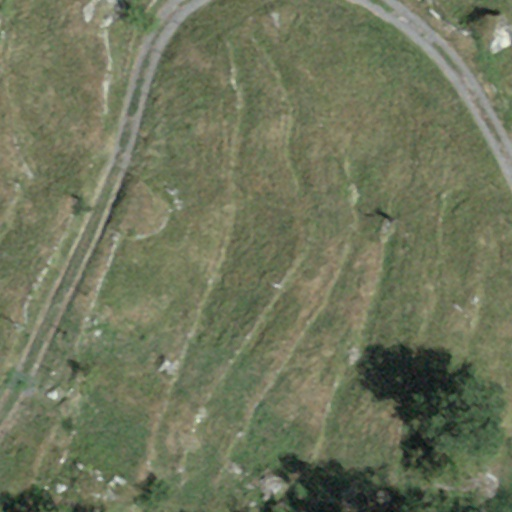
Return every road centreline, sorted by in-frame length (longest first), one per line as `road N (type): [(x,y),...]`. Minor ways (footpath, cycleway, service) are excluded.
road 1 (track): [(0,423),(47,349),(125,192),(169,38),(223,0)]
road 2 (track): [(378,0),(440,34),(511,145)]
